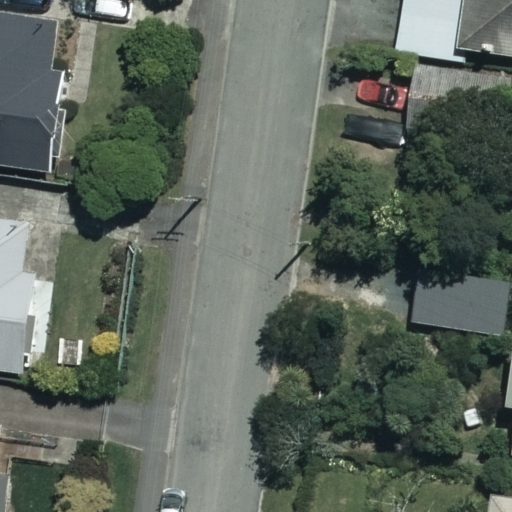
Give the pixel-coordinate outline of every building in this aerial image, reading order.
[(511,0),(405,0),(398,53),(454,61),(455,48),(511,56),(511,0)] [(56,23),(0,15),(0,164),(68,173),(81,76),(50,72),(56,23)] [(511,114),(511,76),(417,69),(412,131),(510,138),(511,114)] [(0,217),(0,367),(19,370),(30,276),(17,275),(24,221),(0,217)] [(0,511),(14,511),(20,476),(0,473),(0,511)] [(511,511),(511,497),(491,495),(488,511),(511,511)]
